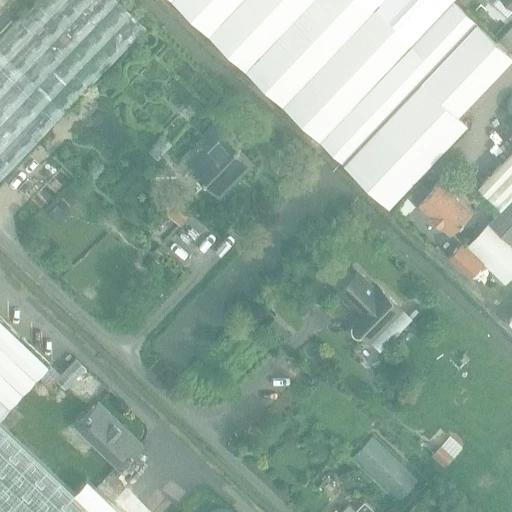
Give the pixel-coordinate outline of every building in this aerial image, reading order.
[(35,0),(0,37),(0,178),(72,103),(144,27),(116,0),(35,0)] [(170,0),(317,139),(341,162),(476,22),(453,0),(170,0)] [(511,0),(487,0),(506,18),(511,11),(511,0)] [(457,114),(511,56),(476,22),(341,162),(387,206),(466,123),(457,114)] [(189,86),(190,86),(189,77),(186,70),(182,63),(178,58),(172,53),(166,51),(161,49),(153,48),(146,48),(138,50),(131,53),(125,58),(121,63),(117,70),(115,77),(114,84),(114,91),(116,99),(119,105),(123,111),(128,116),(136,120),(142,122),(150,124),(156,123),(164,122),(171,118),(177,113),(183,107),(186,101),(189,94),(189,86)] [(210,144),(189,167),(214,191),(232,172),(236,175),(250,161),(212,124),(201,136),(210,144)] [(162,134),(148,150),(157,158),(172,143),(162,134)] [(461,242),(448,256),(470,277),(483,262),(505,282),(511,274),(511,247),(510,246),(511,243),(511,149),(478,186),(501,208),(465,246),(461,242)] [(439,179),(419,201),(450,231),(471,209),(439,179)] [(164,213),(180,226),(190,214),(174,200),(164,213)] [(48,213),(58,223),(67,214),(64,211),(68,207),(63,202),(59,206),(57,204),(48,213)] [(336,255),(343,261),(360,243),(350,234),(333,251),(336,255)] [(336,290),(355,309),(346,317),(351,323),(349,326),(349,330),(351,334),(355,336),(359,336),(363,334),(368,339),(399,308),(377,286),(374,289),(355,271),(354,272),(336,255),(321,270),(339,287),(336,290)] [(413,300),(404,309),(413,317),(421,308),(413,300)] [(48,364),(0,318),(0,397),(9,406),(48,364)] [(76,357),(55,379),(65,388),(85,366),(76,357)] [(0,511),(121,511),(106,498),(86,479),(73,493),(0,423),(0,414),(9,406),(0,397),(0,511)] [(96,402),(73,425),(117,467),(135,447),(119,432),(123,428),(96,402)] [(372,436),(350,459),(395,503),(417,480),(372,436)] [(441,445),(431,455),(444,467),(453,456),(441,445)] [(420,498),(410,509),(412,511),(427,511),(437,502),(428,493),(421,500),(420,498)]
